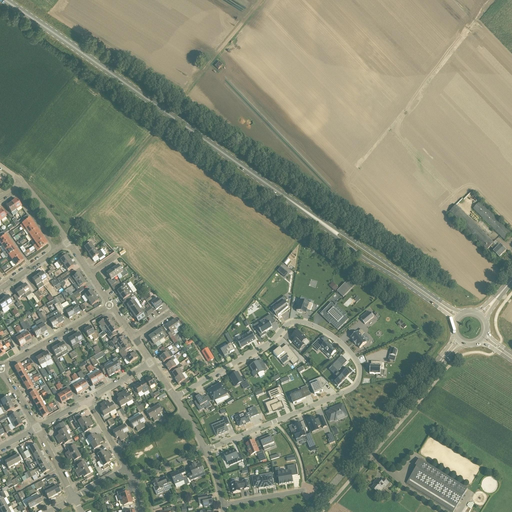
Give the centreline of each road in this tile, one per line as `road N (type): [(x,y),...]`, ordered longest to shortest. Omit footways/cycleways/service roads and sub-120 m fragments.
road 1 (primary): [(322,223),(3,0)]
road 2 (residential): [(174,397),(297,321),(321,329),(356,359),(360,373),(350,391)]
road 3 (tertiary): [(309,511),(432,370)]
road 4 (primary): [(461,313),(322,223)]
road 5 (primary): [(322,223),(453,322)]
road 6 (residential): [(205,450),(350,391)]
road 7 (residential): [(0,369),(111,305)]
